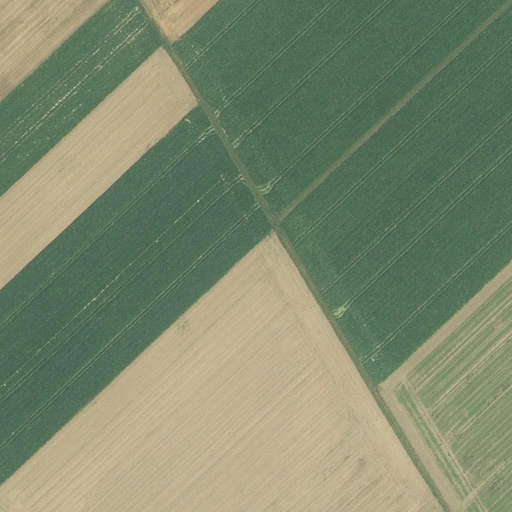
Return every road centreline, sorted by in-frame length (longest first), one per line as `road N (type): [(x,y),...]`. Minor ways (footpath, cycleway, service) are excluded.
road 1 (track): [(144,0),(452,511)]
road 2 (track): [(511,1),(282,230)]
